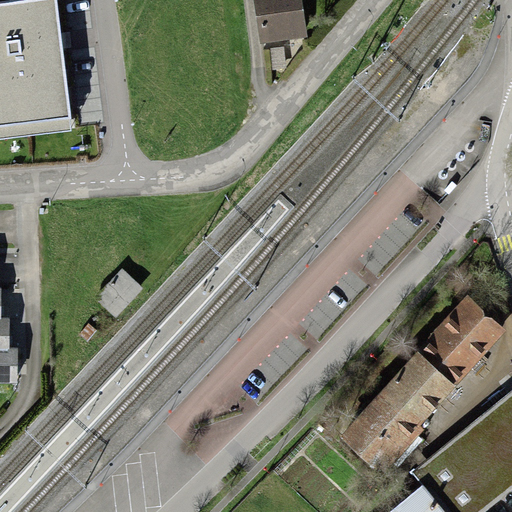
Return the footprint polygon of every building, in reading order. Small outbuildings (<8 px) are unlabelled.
[(56,0),(24,0),(0,3),(0,138),(74,128),(56,0)] [(298,0),(258,0),(266,46),(305,39),(298,0)] [(122,272),(95,299),(113,316),(139,289),(122,272)] [(419,360),(457,393),(507,335),(469,303),(419,360)] [(6,354),(0,353),(0,383),(17,384),(17,354),(6,354)] [(419,360),(414,356),(345,437),(392,477),(462,397),(457,393),(419,360)] [(488,403),(434,455),(466,488),(511,444),(511,397),(496,411),(488,403)] [(396,511),(432,511),(417,494),(396,511)]
